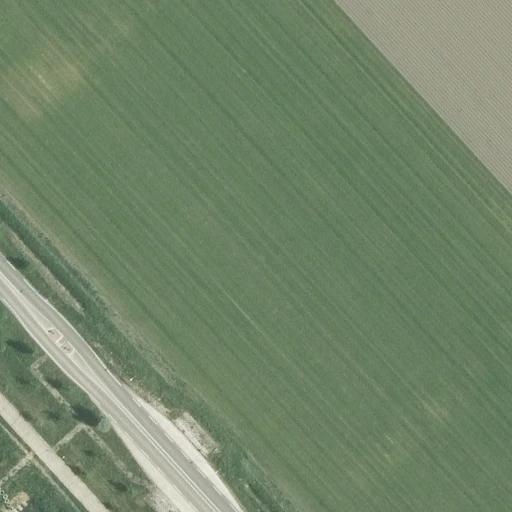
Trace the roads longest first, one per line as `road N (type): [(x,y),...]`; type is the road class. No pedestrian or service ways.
road 1 (tertiary): [(115,405),(90,357),(11,289)]
road 2 (tertiary): [(11,289),(68,367),(115,405)]
road 3 (tertiary): [(115,405),(213,511)]
